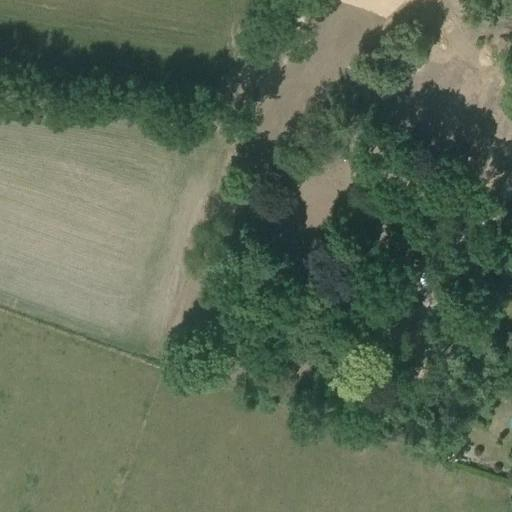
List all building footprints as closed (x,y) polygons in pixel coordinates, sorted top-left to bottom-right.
[(287,87),(296,60),(264,50),(256,77),(287,87)] [(253,93),(249,104),(264,109),(268,98),(253,93)] [(374,111),(379,96),(367,93),(363,108),(374,111)] [(368,283),(373,271),(346,259),(341,271),(368,283)] [(402,314),(423,268),(410,262),(402,281),(397,279),(385,306),(402,314)] [(511,341),(498,336),(494,348),(507,352),(511,341)]
